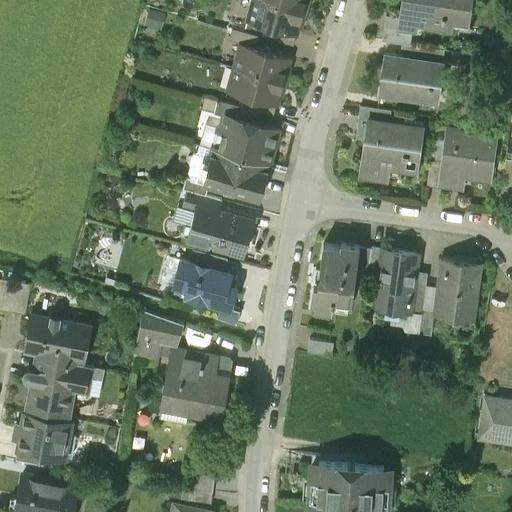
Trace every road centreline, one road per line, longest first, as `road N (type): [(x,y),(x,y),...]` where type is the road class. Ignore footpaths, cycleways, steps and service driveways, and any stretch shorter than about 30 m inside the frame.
road 1 (residential): [(256,511),(274,343),(303,199)]
road 2 (residential): [(303,199),(493,229),(511,239)]
road 3 (residential): [(303,199),(351,0)]
